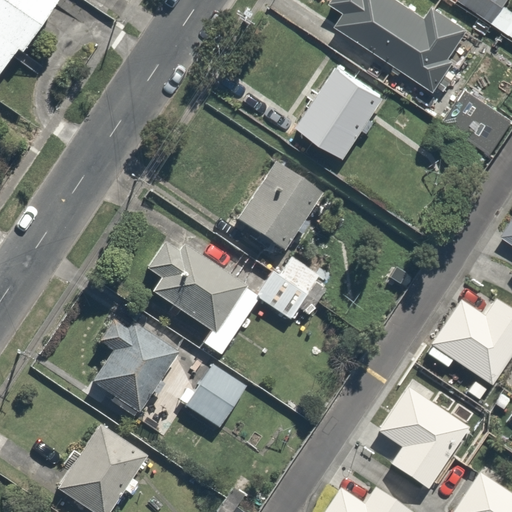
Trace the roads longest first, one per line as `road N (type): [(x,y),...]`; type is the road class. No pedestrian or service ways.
road 1 (residential): [(277,511),(511,163)]
road 2 (residential): [(0,293),(198,0)]
